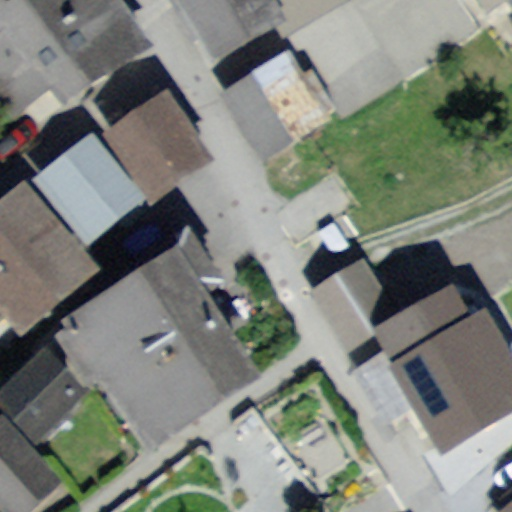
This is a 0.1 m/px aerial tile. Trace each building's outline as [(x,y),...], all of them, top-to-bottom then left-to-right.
[(114,0),(7,0),(0,5),(0,110),(18,137),(147,47),(114,0)] [(182,0),(210,53),(277,19),(284,15),(275,0),(182,0)] [(275,0),(284,15),(277,19),(285,34),(345,0),(275,0)] [(511,0),(482,0),(511,44),(511,43),(511,0)] [(290,48),(220,90),(262,157),(331,116),(290,48)] [(170,92),(106,131),(151,203),(215,164),(170,92)] [(92,136),(37,177),(85,241),(140,199),(92,136)] [(24,183),(0,201),(0,313),(14,331),(92,268),(24,183)] [(176,252),(71,322),(150,439),(255,369),(176,252)] [(360,266),(316,294),(348,345),(393,316),(360,266)] [(511,367),(480,311),(380,366),(434,461),(511,417),(511,367)] [(0,390),(0,396),(18,413),(42,443),(94,395),(49,346),(0,390)] [(37,511),(63,487),(0,421),(0,504),(7,511),(37,511)]
